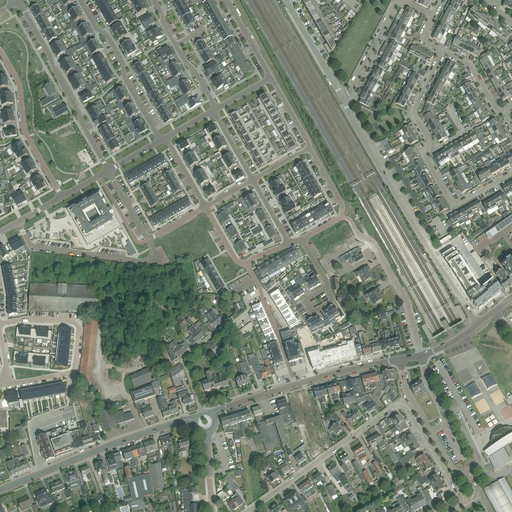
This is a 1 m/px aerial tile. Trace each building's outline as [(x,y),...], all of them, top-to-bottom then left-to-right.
[(63,12),(68,9),(66,6),(74,1),(73,0),(64,0),(60,3),(63,8),(61,9),(63,12)] [(136,0),(135,1),(133,0),(129,0),(127,2),(128,3),(129,5),(131,4),(134,9),(144,3),(142,0),(136,0)] [(178,10),(185,5),(183,0),(175,5),(178,10)] [(347,7),(354,0),(347,0),(344,4),(342,6),(345,9),(347,7)] [(357,3),(354,0),(347,7),(350,11),(357,3)] [(416,0),(415,3),(427,9),(429,3),(423,0),(421,0),(421,2),(420,2),(417,0),(416,0)] [(206,10),(215,5),(212,1),(204,5),(206,10)] [(315,1),(305,7),(307,11),(318,5),(315,1)] [(503,6),(511,10),(511,3),(506,1),(503,6)] [(107,2),(99,7),(101,11),(110,7),(107,2)] [(147,9),(144,3),(134,9),(137,14),(135,15),(137,19),(142,15),(141,12),(147,9)] [(359,4),(357,3),(350,11),(356,16),(362,6),(360,3),(359,4)] [(446,7),(456,12),(459,7),(452,3),(451,5),(448,3),(446,7)] [(30,9),(33,14),(41,9),(38,4),(30,9)] [(178,10),(180,14),(188,10),(185,5),(178,10)] [(215,5),(206,10),(209,15),(217,10),(215,5)] [(318,5),(307,11),(310,15),(320,9),(318,5)] [(104,16),(112,11),(110,7),(101,11),(104,16)] [(456,12),(446,7),(445,10),(447,12),(446,13),(453,17),(456,12)] [(66,14),(69,19),(80,13),(78,8),(70,12),(68,9),(63,12),(65,15),(66,14)] [(406,11),(401,9),(400,11),(411,17),(413,18),(417,11),(414,10),(413,11),(407,8),(406,11)] [(467,17),(471,21),(473,18),(478,11),(473,8),(470,12),(468,14),(467,17)] [(43,14),(41,9),(33,14),(36,19),(36,18),(44,14),(43,14)] [(320,9),(310,15),(312,19),(322,13),(320,9)] [(182,18),(182,19),(191,14),(188,10),(180,14),(183,18),(182,18)] [(217,10),(209,15),(211,19),(220,14),(217,10)] [(112,11),(104,16),(107,21),(115,16),(112,11)] [(400,11),(399,13),(403,16),(402,19),(409,22),(411,17),(400,11)] [(478,11),(473,18),(471,21),(473,22),(475,19),(478,21),(483,15),(478,11)] [(70,25),(68,26),(69,30),(72,28),(77,25),(75,22),(83,17),(80,13),(69,19),(72,23),(72,24),(70,25)] [(312,19),(315,23),(325,17),(322,13),(312,19)] [(441,17),(444,18),(451,22),(453,17),(446,13),(445,15),(443,13),(441,17)] [(36,18),(36,19),(38,23),(46,19),(44,14),(36,18)] [(191,14),(182,19),(185,23),(193,18),(190,14),(191,14)] [(220,14),(211,19),(214,23),(222,19),(220,14)] [(138,20),(141,25),(152,19),(150,15),(144,18),(143,17),(138,20)] [(478,21),(482,25),(487,18),(483,15),(478,21)] [(115,16),(107,21),(110,26),(118,21),(115,16)] [(315,23),(317,28),(327,22),(329,20),(327,16),(325,18),(325,17),(315,23)] [(441,23),(448,27),(451,28),(452,27),(449,25),(451,22),(444,18),(441,17),(439,20),(442,22),(441,23)] [(195,23),(193,18),(185,23),(188,28),(195,23)] [(487,18),(482,25),(487,28),(492,22),(487,18)] [(41,28),(49,23),(46,19),(38,23),(41,28)] [(115,34),(126,28),(123,23),(124,22),(122,19),(116,22),(118,25),(112,29),(115,34)] [(141,25),(139,26),(142,32),(145,30),(146,31),(150,28),(149,26),(154,23),(152,19),(141,25)] [(216,28),(225,23),(222,19),(214,23),(216,28)] [(395,21),(406,27),(409,29),(411,24),(409,22),(402,19),(400,22),(396,19),(395,21)] [(395,21),(394,23),(398,26),(397,29),(403,32),(406,34),(409,29),(406,27),(395,21)] [(327,22),(317,28),(319,32),(330,26),(327,22)] [(487,28),(491,32),(496,25),(492,22),(487,28)] [(49,23),(41,28),(44,32),(43,32),(44,33),(52,28),(50,25),(49,23)] [(219,32),(227,27),(225,23),(216,28),(219,32)] [(451,28),(448,27),(441,23),(438,28),(446,32),(448,33),(449,30),(450,30),(451,28)] [(76,30),(78,35),(90,29),(87,24),(79,28),(77,25),(72,28),(74,31),(76,30)] [(330,26),(319,32),(322,36),(332,30),(334,29),(332,25),(330,26)] [(501,29),(496,25),(491,32),(489,34),(494,38),(496,35),(501,29)] [(227,27),(219,32),(222,37),(230,32),(227,27)] [(52,28),(44,33),(46,38),(54,33),(52,28)] [(124,36),(126,39),(132,36),(130,33),(129,33),(126,28),(115,34),(118,40),(124,36)] [(438,28),(436,33),(443,37),(446,32),(438,28)] [(92,34),(90,29),(78,35),(81,40),(79,41),(81,44),(86,41),(85,38),(92,34)] [(147,33),(150,39),(160,33),(158,29),(152,32),(151,31),(147,33)] [(395,32),(391,29),(390,31),(401,37),(403,32),(397,29),(395,32)] [(499,37),(497,39),(499,40),(500,38),(500,39),(505,32),(501,29),(496,35),(499,37)] [(332,30),(322,36),(324,40),(334,34),(332,30)] [(396,41),(398,43),(401,44),(404,39),(401,37),(390,31),(389,34),(393,36),(391,39),(396,41)] [(224,41),(233,37),(230,32),(222,37),(224,41)] [(505,32),(500,39),(505,42),(503,44),(505,46),(509,43),(511,39),(511,37),(510,36),(510,35),(510,34),(508,33),(507,33),(505,32)] [(54,33),(46,38),(49,42),(57,38),(54,33)] [(162,37),(160,33),(150,39),(154,46),(158,43),(157,40),(162,37)] [(443,37),(436,33),(433,39),(440,42),(443,44),(446,39),(443,37)] [(324,45),(324,46),(337,38),(334,34),(324,40),(326,44),(324,45)] [(54,52),(65,46),(63,41),(65,40),(63,36),(58,39),(59,42),(52,47),(54,52)] [(132,36),(126,39),(128,42),(122,46),(125,51),(124,51),(136,45),(135,45),(133,40),(134,39),(132,36)] [(456,37),(455,40),(453,44),(454,45),(453,47),(457,49),(462,40),(456,37)] [(236,43),(233,38),(225,43),(228,47),(227,48),(236,43)] [(337,38),(324,46),(328,54),(332,53),(336,47),(333,41),(337,38)] [(86,41),(81,44),(83,47),(85,46),(88,51),(99,45),(96,40),(88,44),(86,41)] [(198,49),(206,45),(203,40),(195,44),(198,49)] [(463,50),(467,43),(462,40),(457,49),(460,51),(461,49),(463,50)] [(386,42),(385,44),(396,50),(398,45),(399,45),(392,41),(390,44),(386,42)] [(227,48),(229,53),(239,48),(236,43),(227,48)] [(472,45),(467,43),(463,50),(464,50),(463,52),(467,54),(468,52),(472,45)] [(388,49),(386,52),(393,55),(396,50),(385,44),(383,46),(388,49)] [(89,57),(91,61),(96,58),(94,54),(102,50),(99,45),(88,51),(91,56),(89,57)] [(136,45),(124,51),(128,57),(134,53),(136,56),(141,53),(140,51),(140,50),(139,50),(136,45)] [(206,45),(198,49),(200,54),(201,54),(208,49),(206,45)] [(468,52),(473,55),(477,48),(472,45),(468,52)] [(67,55),(72,52),(70,49),(68,51),(65,46),(66,46),(65,46),(54,52),(57,57),(65,52),(67,55)] [(413,59),(414,55),(419,46),(417,46),(416,48),(413,46),(410,50),(409,53),(412,54),(411,57),(413,59)] [(414,55),(419,58),(423,51),(419,49),(421,47),(419,46),(414,55)] [(161,57),(171,51),(168,47),(163,51),(161,47),(157,50),(161,57)] [(239,48),(229,53),(230,53),(231,52),(233,57),(242,52),(239,48)] [(479,59),(485,55),(481,52),(482,51),(477,48),(473,55),(478,58),(479,59)] [(211,54),(208,49),(201,54),(200,54),(201,54),(203,59),(211,54)] [(158,59),(162,66),(165,64),(168,62),(169,61),(167,58),(173,55),(171,51),(161,57),(157,59),(158,59)] [(421,63),(423,64),(424,61),(429,52),(428,51),(426,53),(423,51),(419,58),(422,60),(421,63)] [(64,68),(74,62),(71,57),(74,56),(72,52),(67,55),(69,59),(61,63),(64,68)] [(242,52),(233,57),(236,62),(244,57),(242,52)] [(391,60),(393,55),(386,52),(385,55),(380,52),(379,54),(391,60)] [(429,52),(424,61),(423,64),(425,65),(426,62),(430,64),(433,57),(430,55),(431,53),(429,52)] [(485,55),(479,59),(480,61),(483,66),(490,62),(492,61),(493,61),(490,56),(491,55),(489,52),(485,55)] [(211,54),(203,59),(206,63),(214,59),(211,54)] [(381,62),(388,65),(391,60),(379,54),(378,56),(383,59),(381,62)] [(104,60),(101,55),(93,60),(96,65),(104,60)] [(236,62),(239,66),(247,62),(244,57),(236,62)] [(96,65),(98,69),(107,64),(104,60),(96,65)] [(210,64),(211,65),(205,68),(207,72),(217,67),(214,61),(210,64)] [(74,62),(64,68),(67,73),(74,69),(76,72),(82,69),(80,65),(77,67),(74,62)] [(136,72),(144,67),(141,62),(133,67),(136,72)] [(162,66),(158,68),(156,69),(158,73),(166,68),(169,73),(180,67),(177,62),(170,66),(168,62),(165,64),(162,66)] [(239,72),(250,66),(247,62),(239,66),(241,71),(239,72)] [(377,66),(377,67),(383,71),(384,70),(387,72),(390,66),(388,65),(381,62),(379,65),(375,62),(374,65),(377,66)] [(443,66),(456,72),(457,70),(453,68),(455,65),(448,62),(446,65),(444,64),(443,66)] [(492,67),(490,62),(483,66),(485,71),(492,67)] [(110,69),(107,64),(98,69),(101,74),(110,69)] [(242,77),(243,76),(252,71),(250,66),(239,72),(242,77)] [(445,69),(443,72),(450,76),(451,73),(455,75),(456,72),(443,66),(442,67),(445,69)] [(144,67),(136,72),(138,76),(146,72),(144,67)] [(180,67),(169,73),(169,74),(171,73),(174,78),(167,82),(169,86),(178,80),(176,77),(183,73),(180,67)] [(207,72),(209,76),(215,73),(217,76),(221,74),(217,67),(207,72)] [(370,69),(369,71),(380,77),(383,71),(377,67),(374,71),(370,69)] [(485,71),(488,76),(495,72),(492,67),(485,71)] [(82,69),(76,72),(78,75),(70,79),(73,85),(84,79),(81,74),(83,72),(82,69)] [(112,74),(110,69),(101,74),(104,79),(112,74)] [(488,76),(491,81),(498,77),(501,75),(498,70),(495,72),(488,76)] [(371,78),(378,82),(380,77),(369,71),(368,73),(372,75),(371,78)] [(139,76),(141,81),(149,77),(146,72),(138,76),(138,77),(139,76)] [(407,77),(410,79),(419,83),(420,82),(418,81),(420,77),(415,75),(410,72),(407,77)] [(438,76),(447,81),(450,83),(452,80),(448,79),(450,76),(443,72),(441,75),(439,74),(438,76)] [(112,74),(104,79),(107,84),(115,79),(112,74)] [(215,86),(225,81),(222,75),(218,78),(219,79),(213,82),(215,86)] [(444,86),(447,81),(438,76),(437,77),(439,79),(437,82),(444,86)] [(141,81),(144,86),(152,81),(149,77),(141,81)] [(501,82),(498,77),(491,81),(494,86),(501,82)] [(365,79),(364,81),(375,87),(376,84),(380,86),(381,84),(377,82),(378,82),(371,78),(369,81),(365,79)] [(84,86),(86,89),(92,86),(90,83),(87,84),(84,79),(73,85),(76,90),(84,86)] [(410,79),(407,84),(414,87),(416,84),(418,85),(419,83),(410,79)] [(181,91),(190,85),(187,80),(180,84),(178,80),(169,86),(171,89),(178,85),(181,91)] [(0,91),(3,91),(3,88),(8,87),(7,81),(0,82),(0,91)] [(155,86),(152,81),(144,86),(147,90),(155,86)] [(229,87),(225,81),(215,86),(217,90),(223,87),(225,90),(229,87)] [(363,83),(367,85),(365,88),(372,92),(375,87),(364,81),(363,83)] [(461,84),(465,92),(472,88),(470,85),(472,84),(471,82),(469,83),(468,81),(461,84)] [(402,87),(405,89),(414,94),(415,92),(412,91),(414,87),(407,84),(405,82),(403,85),(402,87)] [(433,84),(433,86),(442,91),(444,92),(445,90),(443,89),(444,86),(437,82),(436,86),(433,84)] [(494,86),(497,91),(504,87),(501,82),(494,86)] [(49,97),(40,102),(43,107),(56,100),(53,95),(56,94),(53,87),(51,84),(44,87),(49,97)] [(176,105),(189,98),(187,95),(194,91),(190,85),(181,91),(184,96),(177,100),(179,104),(176,105)] [(92,86),(86,89),(88,93),(80,97),(84,103),(94,97),(91,92),(94,90),(92,86)] [(149,95),(157,91),(155,86),(147,90),(149,95)] [(444,92),(442,91),(433,86),(432,88),(434,89),(432,92),(439,96),(441,93),(443,94),(444,92)] [(497,91),(500,96),(507,92),(504,87),(497,91)] [(116,98),(126,93),(123,88),(116,92),(114,90),(110,94),(110,95),(113,94),(116,98)] [(359,89),(358,91),(370,97),(371,94),(374,96),(375,93),(372,92),(365,88),(364,91),(359,89)] [(477,92),(476,91),(474,92),(472,88),(465,92),(467,95),(464,97),(465,99),(466,98),(468,97),(477,92)] [(405,89),(402,94),(409,97),(411,94),(413,95),(414,94),(405,89)] [(3,91),(0,91),(0,100),(12,98),(11,93),(4,94),(3,91)] [(157,91),(149,95),(152,100),(160,95),(157,91)] [(358,91),(357,93),(362,95),(360,99),(361,99),(359,103),(360,103),(369,108),(371,104),(372,102),(368,100),(369,98),(370,97),(358,91)] [(439,96),(432,92),(430,96),(428,95),(427,96),(436,101),(439,102),(440,100),(439,99),(438,98),(439,96)] [(468,97),(471,102),(478,98),(476,95),(478,94),(477,92),(468,97)] [(507,92),(500,96),(503,101),(510,97),(507,92)] [(118,108),(123,105),(121,102),(129,98),(126,93),(116,98),(119,103),(116,105),(118,108)] [(407,101),(409,97),(402,94),(400,99),(409,104),(409,102),(407,101)] [(152,100),(154,105),(162,100),(160,95),(152,100)] [(267,95),(257,100),(260,105),(270,100),(267,95)] [(430,108),(432,110),(436,101),(427,96),(426,98),(429,99),(427,103),(431,105),(430,108)] [(397,104),(404,108),(406,104),(408,105),(409,104),(400,99),(396,97),(394,102),(394,105),(397,104)] [(0,104),(0,106),(0,109),(5,109),(4,106),(13,104),(12,98),(0,100),(0,104)] [(189,98),(177,105),(179,109),(184,105),(188,111),(190,110),(201,103),(198,98),(191,102),(189,98)] [(471,109),(474,107),(483,102),(482,100),(480,102),(478,98),(471,102),(473,105),(470,107),(471,109)] [(165,105),(162,100),(154,105),(157,109),(165,105),(165,104),(165,105)] [(260,105),(258,106),(261,112),(263,111),(273,105),(270,100),(260,105)] [(91,116),(100,112),(97,107),(101,104),(99,101),(94,104),(96,107),(89,111),(91,116)] [(477,112),(483,108),(481,105),(484,103),(483,102),(474,107),(477,112)] [(48,107),(50,111),(53,110),(58,118),(62,115),(63,116),(68,113),(64,106),(59,109),(56,103),(48,107)] [(125,115),(135,109),(133,104),(125,108),(123,105),(118,108),(120,111),(122,110),(125,115)] [(160,114),(168,109),(165,105),(157,109),(160,114)] [(238,111),(230,115),(235,123),(242,119),(247,116),(252,113),(248,105),(242,108),(243,108),(244,111),(245,110),(247,113),(241,117),(238,111)] [(273,105),(263,111),(266,115),(275,110),(273,105)] [(425,119),(427,122),(434,118),(431,113),(430,114),(432,110),(430,108),(426,106),(423,111),(426,116),(422,118),(423,120),(425,119)] [(477,112),(479,117),(488,112),(488,110),(485,112),(483,108),(477,112)] [(5,109),(0,109),(0,113),(1,113),(2,119),(14,117),(13,111),(6,112),(5,109)] [(125,121),(127,124),(132,121),(130,118),(138,114),(135,109),(125,115),(126,114),(129,119),(125,121)] [(163,119),(171,114),(168,109),(160,114),(163,119)] [(275,110),(266,115),(268,120),(278,115),(275,110)] [(94,121),(94,122),(103,117),(103,116),(100,112),(91,116),(94,121)] [(489,113),(488,112),(479,117),(482,122),(489,118),(487,115),(489,113)] [(242,119),(235,123),(239,130),(256,120),(252,113),(247,116),(248,118),(249,118),(251,121),(245,124),(242,119)] [(173,119),(171,114),(163,119),(165,123),(173,119)] [(105,115),(103,116),(103,117),(94,122),(97,127),(105,122),(107,125),(112,122),(110,119),(108,120),(105,115)] [(278,115),(268,120),(271,125),(281,120),(278,115)] [(0,125),(1,128),(7,127),(6,124),(15,122),(14,117),(2,119),(3,124),(0,125)] [(427,127),(428,128),(437,123),(441,121),(439,118),(435,120),(434,118),(427,122),(429,126),(427,127)] [(488,130),(501,123),(500,121),(497,123),(495,119),(494,120),(493,119),(487,123),(487,124),(489,123),(490,126),(487,128),(488,130)] [(132,121),(127,124),(129,127),(131,126),(133,131),(144,125),(142,120),(134,124),(132,121)] [(256,120),(239,130),(243,138),(250,134),(247,128),(253,125),(255,128),(254,129),(255,131),(261,128),(256,120)] [(281,120),(271,125),(274,130),(284,125),(281,120)] [(439,128),(437,123),(428,128),(429,130),(431,129),(433,132),(439,128)] [(501,125),(501,123),(492,128),(488,130),(489,130),(492,135),(494,133),(501,129),(499,126),(501,125)] [(99,130),(102,135),(110,130),(107,125),(99,130)] [(144,125),(133,131),(136,136),(134,137),(136,140),(141,137),(140,134),(147,130),(144,125)] [(214,125),(204,131),(207,136),(204,138),(206,141),(211,138),(210,135),(212,133),(214,132),(217,130),(214,125)] [(284,125),(274,130),(278,136),(287,131),(284,125)] [(409,126),(399,132),(402,137),(412,131),(409,126)] [(1,128),(0,128),(0,131),(0,132),(3,132),(4,138),(17,136),(15,129),(8,131),(7,127),(1,128)] [(442,127),(439,128),(433,132),(435,135),(433,137),(433,138),(444,132),(445,132),(442,127)] [(250,134),(243,138),(247,145),(255,141),(252,136),(258,132),(260,135),(258,136),(260,138),(265,135),(261,128),(255,131),(250,134)] [(501,129),(492,135),(490,135),(493,140),(495,140),(497,138),(506,133),(505,131),(503,133),(501,129)] [(113,134),(110,130),(102,135),(105,139),(113,134)] [(287,131),(278,136),(281,142),(291,137),(287,131)] [(405,142),(408,140),(415,136),(412,131),(402,137),(405,142)] [(444,132),(433,138),(434,140),(437,138),(439,142),(445,138),(447,137),(444,132)] [(468,135),(473,143),(478,140),(473,132),(468,135)] [(506,133),(497,138),(495,140),(497,145),(500,143),(503,142),(507,139),(505,136),(507,134),(506,133)] [(107,144),(115,139),(113,134),(105,139),(107,143),(107,144)] [(255,141),(247,145),(252,153),(259,149),(259,148),(256,143),(262,140),(264,143),(263,144),(264,146),(269,143),(265,135),(260,138),(255,141)] [(463,138),(468,146),(469,148),(474,146),(473,143),(468,135),(463,138)] [(408,140),(411,145),(418,141),(415,136),(408,140)] [(206,141),(208,145),(212,142),(215,147),(224,142),(221,137),(218,139),(216,140),(213,141),(211,138),(206,141)] [(291,137),(281,142),(284,147),(294,142),(291,137)] [(469,148),(468,146),(463,138),(458,141),(463,149),(464,151),(469,148)] [(115,139),(107,144),(109,148),(117,143),(115,139)] [(383,148),(389,144),(386,139),(380,143),(383,148)] [(188,140),(178,145),(181,151),(184,149),(184,150),(186,148),(189,147),(191,150),(196,147),(194,143),(191,145),(188,140)] [(463,149),(458,141),(453,144),(458,151),(463,149)] [(224,142),(215,147),(217,152),(222,150),(224,149),(227,147),(224,142)] [(294,142),(284,147),(287,153),(297,147),(294,142)] [(12,144),(6,148),(8,151),(10,149),(13,154),(13,155),(24,148),(21,143),(14,147),(12,144)] [(120,148),(117,143),(109,148),(112,153),(120,148)] [(259,149),(252,153),(256,160),(263,156),(260,151),(266,147),(268,150),(267,151),(268,153),(273,150),(269,143),(264,146),(259,148),(259,149)] [(385,151),(386,152),(386,153),(392,150),(389,144),(383,148),(385,151)] [(458,151),(453,144),(449,147),(455,157),(460,155),(458,151)] [(188,156),(185,158),(187,163),(198,157),(195,152),(198,150),(196,147),(191,150),(192,153),(190,155),(188,156)] [(455,158),(455,157),(449,147),(443,150),(444,151),(448,157),(451,156),(453,159),(455,158)] [(16,160),(13,162),(15,165),(22,161),(20,158),(27,154),(24,148),(13,155),(16,160)] [(407,158),(415,153),(412,148),(410,149),(409,148),(410,148),(409,148),(402,152),(403,154),(405,153),(407,158)] [(263,156),(256,160),(260,168),(268,164),(264,158),(271,155),(272,158),(271,159),(272,161),(278,158),(273,150),(268,153),(263,156)] [(444,151),(439,154),(444,161),(449,158),(448,157),(444,151)] [(409,163),(410,165),(416,161),(416,160),(418,158),(415,153),(407,158),(410,162),(409,163)] [(227,156),(220,160),(224,165),(234,159),(231,154),(229,155),(227,156)] [(433,160),(439,168),(441,167),(439,164),(444,161),(439,154),(434,157),(435,158),(433,160)] [(506,157),(504,154),(502,155),(504,158),(501,160),(505,167),(510,164),(507,158),(506,157)] [(163,155),(158,157),(162,165),(167,163),(163,155)] [(158,157),(153,160),(157,168),(162,165),(158,157)] [(198,157),(187,163),(190,168),(193,166),(196,165),(195,165),(201,162),(198,157)] [(234,159),(224,165),(227,171),(224,172),(226,176),(231,173),(229,169),(232,168),(234,167),(237,165),(234,159)] [(22,161),(15,165),(17,168),(18,167),(21,172),(23,171),(34,165),(31,160),(24,164),(22,161)] [(153,160),(148,163),(153,171),(157,168),(153,160)] [(501,160),(496,162),(500,170),(505,167),(501,160)] [(416,161),(410,165),(411,167),(412,166),(415,170),(422,166),(419,161),(417,162),(416,161)] [(484,164),(485,166),(487,169),(491,176),(491,175),(496,173),(491,165),(489,161),(489,162),(484,164)] [(496,173),(500,170),(496,162),(491,165),(496,173)] [(148,163),(144,165),(148,173),(153,171),(148,163)] [(304,163),(296,167),(299,172),(306,167),(304,163)] [(198,173),(194,175),(198,180),(208,174),(205,169),(208,168),(206,164),(200,167),(202,170),(200,172),(199,172),(197,173),(198,173)] [(394,166),(394,167),(395,169),(397,172),(402,169),(401,166),(398,167),(397,164),(394,166)] [(34,165),(23,171),(25,176),(23,177),(25,181),(26,180),(31,177),(29,174),(36,170),(34,165)] [(144,165),(139,168),(143,176),(148,173),(144,165)] [(416,176),(417,178),(424,174),(423,173),(425,171),(422,166),(415,170),(417,175),(416,176)] [(492,177),(491,175),(491,176),(487,169),(485,166),(482,167),(484,171),(482,172),(486,180),(492,177)] [(306,167),(299,172),(301,176),(309,172),(306,167)] [(139,168),(134,171),(139,179),(143,176),(139,168)] [(461,174),(458,169),(455,171),(450,174),(453,179),(461,174)] [(134,171),(130,174),(134,181),(139,179),(134,171)] [(171,171),(163,175),(166,180),(174,176),(171,171)] [(231,173),(226,176),(228,179),(231,178),(234,183),(244,177),(241,171),(238,173),(236,174),(233,176),(231,173)] [(309,172),(301,176),(304,181),(312,176),(309,172)] [(486,180),(482,172),(477,175),(479,178),(481,183),(486,180)] [(130,174),(125,176),(129,184),(134,181),(130,174)] [(208,174),(198,180),(201,186),(204,184),(206,183),(208,181),(210,185),(216,181),(214,178),(211,180),(208,174)] [(422,183),(430,179),(427,174),(424,175),(424,174),(417,178),(418,179),(419,179),(422,183)] [(464,179),(461,174),(453,179),(456,184),(464,179)] [(274,184),(271,186),(271,187),(273,191),(284,185),(281,180),(283,178),(282,175),(277,178),(278,181),(276,182),(274,183),(274,184)] [(31,177),(26,180),(27,183),(29,182),(32,187),(43,181),(40,176),(33,180),(31,177)] [(174,176),(166,180),(168,185),(176,181),(174,176)] [(312,176),(304,181),(306,185),(314,181),(312,176)] [(406,180),(404,177),(401,178),(403,182),(405,185),(410,182),(410,181),(408,178),(406,180)] [(423,189),(424,190),(431,186),(430,185),(433,184),(430,179),(422,183),(425,188),(423,189)] [(464,179),(456,184),(459,189),(466,184),(464,179)] [(43,181),(32,187),(32,188),(34,187),(37,192),(34,194),(35,197),(41,194),(39,191),(46,187),(43,181)] [(176,181),(168,185),(171,190),(179,185),(176,181)] [(208,191),(204,192),(208,198),(218,192),(215,186),(218,185),(216,181),(210,185),(212,188),(210,189),(209,189),(207,190),(208,191)] [(314,181),(306,185),(309,189),(316,185),(314,181)] [(145,186),(141,188),(143,193),(151,189),(148,184),(145,186)] [(469,189),(466,184),(459,189),(462,194),(469,189)] [(179,185),(171,190),(174,195),(182,190),(179,185)] [(284,185),(273,191),(277,197),(280,195),(282,194),(282,193),(284,192),(286,195),(292,192),(290,189),(287,190),(284,185)] [(316,185),(309,189),(311,194),(319,189),(316,185)] [(505,192),(506,196),(511,193),(507,185),(502,188),(505,192)] [(429,196),(437,192),(434,186),(432,188),(431,186),(424,190),(425,192),(427,191),(429,196)] [(21,190),(16,193),(22,203),(27,201),(23,194),(25,192),(22,187),(20,188),(21,190)] [(151,189),(143,193),(146,198),(154,193),(151,189)] [(319,189),(311,194),(314,199),(322,194),(319,189)] [(413,192),(411,189),(408,191),(410,194),(412,198),(417,195),(415,191),(413,192)] [(100,190),(67,209),(88,246),(121,227),(100,190)] [(284,201),(280,203),(281,203),(281,204),(283,208),(294,202),(291,197),(294,195),(292,192),(286,195),(288,198),(286,200),(285,199),(283,201),(284,201)] [(432,203),(438,199),(438,198),(440,197),(437,192),(429,196),(432,201),(431,201),(432,203)] [(12,198),(9,199),(12,204),(15,203),(17,206),(22,203),(16,193),(11,196),(12,198)] [(154,193),(146,198),(149,203),(157,198),(154,193)] [(507,201),(505,197),(503,193),(498,196),(503,206),(504,207),(506,205),(504,202),(507,201)] [(246,196),(239,199),(241,202),(244,201),(246,205),(257,199),(254,194),(247,198),(246,196)] [(493,199),(497,206),(499,209),(503,206),(498,196),(493,199)] [(157,198),(149,203),(151,207),(159,203),(157,198)] [(182,200),(187,208),(192,206),(187,198),(182,200)] [(249,210),(246,211),(248,214),(254,211),(253,208),(260,204),(257,199),(246,205),(249,210)] [(434,204),(437,209),(444,204),(441,199),(439,200),(438,199),(432,203),(433,205),(434,204)] [(493,199),(488,202),(492,209),(497,206),(493,199)] [(182,211),(187,208),(182,200),(178,203),(182,211)] [(474,204),(478,212),(481,210),(483,214),(485,213),(479,201),(474,204)] [(225,212),(218,216),(221,220),(230,215),(228,210),(236,206),(234,202),(223,209),(225,212)] [(294,202),(283,208),(286,214),(290,212),(292,211),(294,209),(296,212),(301,209),(299,206),(296,208),(293,203),(294,202)] [(416,204),(417,205),(417,207),(419,210),(425,207),(423,204),(420,205),(419,202),(416,204)] [(492,209),(488,202),(483,205),(487,212),(492,209)] [(177,214),(182,211),(178,203),(173,206),(177,214)] [(329,204),(324,206),(328,215),(333,212),(329,204)] [(444,204),(437,209),(439,213),(438,214),(439,216),(446,212),(445,211),(447,209),(444,204)] [(478,217),(476,213),(478,212),(474,204),(469,207),(473,215),(475,219),(477,218),(478,217)] [(173,216),(177,214),(173,206),(168,208),(173,216)] [(324,206),(319,209),(324,217),(328,215),(324,206)] [(469,207),(464,210),(468,218),(473,215),(469,207)] [(173,216),(168,208),(163,211),(168,219),(173,216)] [(319,209),(314,212),(319,220),(324,217),(319,209)] [(48,210),(40,214),(43,219),(51,216),(48,210)] [(243,217),(245,221),(250,218),(253,216),(256,221),(265,215),(263,210),(256,214),(254,211),(248,214),(243,217)] [(470,221),(468,218),(464,210),(459,213),(462,219),(463,221),(463,220),(464,223),(465,223),(470,221)] [(159,214),(163,222),(168,219),(163,211),(159,214)] [(459,213),(458,211),(453,214),(458,222),(457,222),(460,226),(464,223),(463,220),(463,221),(462,219),(459,213)] [(314,212),(310,214),(314,223),(319,220),(314,212)] [(154,217),(159,224),(163,222),(159,214),(154,217)] [(230,215),(221,220),(223,224),(230,221),(232,224),(243,217),(241,214),(233,219),(230,215)] [(310,214),(305,217),(310,225),(314,223),(310,214)] [(458,222),(453,214),(448,217),(450,220),(447,222),(451,229),(456,226),(455,224),(457,222),(458,222)] [(26,221),(29,227),(41,221),(38,215),(26,221)] [(249,229),(251,232),(252,233),(263,227),(261,224),(268,220),(265,215),(256,221),(259,225),(256,227),(250,230),(249,229)] [(427,223),(432,220),(430,217),(428,218),(426,215),(423,217),(425,220),(427,223)] [(159,224),(154,217),(149,219),(154,227),(159,224)] [(233,227),(227,230),(229,235),(239,229),(236,225),(244,221),(245,221),(243,217),(232,224),(233,227)] [(305,217),(300,220),(305,228),(310,225),(305,217)] [(295,221),(300,231),(305,228),(300,220),(296,222),(295,221)] [(295,221),(290,224),(295,234),(300,231),(295,221)] [(263,227),(252,233),(254,236),(259,233),(262,232),(265,236),(274,231),(272,226),(265,230),(263,227)] [(239,229),(229,235),(232,239),(238,235),(240,238),(251,232),(249,229),(241,234),(239,229)] [(263,244),(259,245),(260,248),(261,249),(275,244),(272,238),(277,236),(274,231),(265,236),(268,241),(264,243),(263,244)] [(242,241),(235,245),(238,250),(247,244),(245,240),(248,238),(253,235),(253,237),(254,236),(252,233),(251,232),(240,238),(242,241)] [(20,238),(15,241),(20,250),(25,247),(20,238)] [(15,241),(10,244),(14,250),(11,252),(14,258),(17,256),(15,253),(20,250),(15,241)] [(247,244),(238,250),(240,254),(244,252),(245,255),(258,250),(256,247),(255,245),(253,247),(250,248),(247,244)] [(4,247),(0,249),(0,252),(4,259),(9,256),(11,259),(14,258),(11,252),(8,254),(4,247)] [(295,247),(289,250),(296,261),(304,256),(300,249),(297,251),(295,247)] [(356,249),(340,258),(343,264),(346,262),(346,261),(348,260),(352,258),(355,263),(355,264),(364,258),(362,254),(361,252),(357,254),(355,250),(356,250),(356,249)] [(452,249),(442,256),(468,295),(468,296),(470,299),(472,301),(471,301),(478,311),(492,300),(491,299),(501,291),(494,281),(480,292),(452,249)] [(289,250),(284,253),(290,264),(296,261),(289,250)] [(284,253),(279,256),(285,267),(290,264),(284,253)] [(279,256),(273,259),(279,270),(285,267),(279,256)] [(507,261),(501,265),(505,270),(506,272),(510,277),(511,275),(511,257),(511,258),(510,258),(511,261),(508,263),(507,261),(506,261),(507,261)] [(198,265),(197,265),(201,271),(212,265),(209,259),(205,261),(204,261),(204,262),(198,265)] [(273,259),(267,262),(274,274),(279,270),(273,259)] [(328,259),(322,262),(327,272),(332,270),(328,259)] [(267,262),(262,265),(268,277),(274,274),(267,262)] [(212,265),(201,271),(204,277),(215,270),(212,265)] [(257,270),(255,272),(256,274),(260,281),(268,277),(262,265),(256,269),(257,270)] [(313,272),(308,275),(316,288),(321,285),(316,277),(319,275),(314,267),(310,269),(313,272)] [(363,283),(373,278),(367,267),(363,269),(361,270),(354,273),(356,277),(360,275),(363,283)] [(215,270),(204,277),(207,282),(218,276),(215,270)] [(496,275),(494,277),(499,284),(505,292),(511,286),(511,283),(508,278),(506,276),(506,275),(505,274),(502,270),(498,273),(496,275)] [(300,280),(303,285),(306,284),(310,290),(315,287),(315,288),(316,288),(308,275),(308,276),(304,279),(303,278),(300,280)] [(218,276),(207,282),(210,288),(222,281),(219,276),(218,276)] [(297,283),(292,286),(299,298),(300,298),(299,297),(304,294),(300,287),(303,285),(300,280),(298,277),(294,279),(297,283)] [(222,281),(210,288),(213,293),(225,287),(222,281)] [(29,310),(85,313),(98,313),(99,296),(90,295),(90,287),(31,284),(29,310)] [(288,291),(286,292),(289,297),(291,295),(294,300),(295,301),(299,298),(292,286),(292,287),(287,290),(288,291)] [(367,299),(370,297),(374,304),(383,299),(377,289),(373,291),(365,295),(367,299)] [(278,290),(270,296),(273,301),(281,295),(278,290)] [(281,295),(273,301),(276,305),(284,300),(281,295)] [(284,300),(276,305),(278,310),(287,304),(284,300)] [(237,310),(239,314),(246,311),(242,302),(238,304),(241,309),(237,310)] [(255,306),(252,308),(254,313),(263,309),(261,303),(258,305),(255,306)] [(287,304),(278,310),(281,315),(290,309),(287,304)] [(203,307),(204,308),(209,314),(218,326),(222,323),(221,321),(225,319),(221,315),(218,318),(213,311),(211,312),(205,305),(203,307)] [(334,305),(328,309),(336,320),(335,319),(340,317),(341,318),(345,316),(341,311),(338,313),(334,305)] [(218,326),(209,314),(204,308),(200,310),(205,317),(209,323),(206,325),(211,331),(214,329),(218,326)] [(263,309),(254,313),(256,318),(265,314),(263,309)] [(290,309),(281,315),(284,319),(293,314),(290,309)] [(329,309),(324,312),(328,319),(325,321),(328,326),(332,324),(331,323),(336,320),(328,309),(329,309)] [(387,316),(388,316),(387,316),(386,311),(386,312),(379,314),(381,321),(388,319),(387,316)] [(265,314),(256,318),(258,323),(268,319),(265,314)] [(293,314),(284,319),(287,324),(296,318),(293,314)] [(312,319),(319,330),(324,327),(325,328),(328,326),(325,321),(322,323),(318,316),(313,319),(312,319)] [(86,317),(85,322),(79,384),(91,385),(98,318),(86,317)] [(185,321),(187,324),(200,340),(204,337),(204,336),(205,335),(205,336),(209,333),(202,325),(199,328),(197,329),(199,331),(197,332),(193,327),(195,326),(189,318),(185,321)] [(296,318),(287,324),(290,329),(299,323),(296,318)] [(268,319),(258,323),(261,328),(270,324),(268,319)] [(312,319),(307,322),(308,322),(311,327),(309,329),(312,334),(314,332),(314,333),(319,330),(312,319)] [(446,319),(441,322),(446,331),(451,328),(446,319)] [(370,349),(365,330),(363,322),(355,326),(356,329),(357,334),(358,334),(364,356),(372,354),(370,349)] [(243,335),(255,330),(252,323),(240,328),(243,335)] [(187,340),(189,342),(192,346),(196,343),(200,340),(187,324),(185,326),(193,336),(187,340)] [(270,324),(261,328),(263,333),(272,329),(270,324)] [(17,328),(16,338),(20,338),(25,338),(26,327),(20,326),(20,328),(17,328)] [(26,327),(25,338),(30,339),(33,339),(35,330),(31,329),(32,327),(26,327)] [(35,330),(33,339),(37,340),(42,340),(43,329),(38,328),(38,330),(35,330)] [(397,338),(394,339),(396,347),(402,346),(398,328),(394,329),(397,338)] [(43,329),(42,340),(47,341),(51,341),(52,332),(49,331),(49,329),(43,329)] [(272,329),(263,333),(265,338),(274,334),(272,329)] [(387,330),(384,331),(389,349),(391,349),(395,348),(396,347),(394,339),(390,340),(387,330)] [(290,331),(281,334),(282,339),(292,336),(290,331)] [(383,341),(380,342),(381,346),(382,351),(389,349),(384,331),(383,332),(383,333),(381,333),(383,341)] [(274,334),(265,338),(267,343),(277,339),(274,334)] [(292,336),(282,339),(284,344),(285,344),(294,341),(292,336)] [(372,349),(373,354),(382,352),(380,347),(378,337),(375,338),(377,344),(371,345),(372,349)] [(179,347),(172,339),(170,341),(173,344),(182,355),(186,352),(185,351),(190,348),(185,342),(179,347)] [(212,342),(207,346),(212,351),(216,347),(217,348),(220,345),(215,339),(212,342)] [(355,346),(358,358),(363,356),(359,339),(355,340),(356,346),(355,346)] [(182,355),(173,344),(170,341),(168,342),(171,345),(169,346),(174,351),(173,352),(178,358),(182,355)] [(294,341),(285,344),(286,348),(285,349),(289,363),(290,363),(301,359),(300,355),(304,354),(301,344),(294,346),(293,344),(295,344),(294,341)] [(277,342),(263,346),(268,359),(271,366),(273,366),(274,365),(274,366),(284,363),(282,358),(282,357),(282,356),(280,353),(279,348),(278,347),(277,342)] [(319,352),(308,354),(313,368),(313,369),(314,369),(314,370),(315,370),(316,370),(323,368),(323,365),(326,365),(326,367),(327,367),(326,366),(343,362),(346,361),(347,361),(348,360),(349,360),(357,358),(353,342),(347,344),(347,347),(323,353),(323,354),(320,354),(319,352)] [(264,349),(260,351),(265,362),(269,360),(268,360),(264,349)] [(14,352),(13,361),(17,362),(16,364),(22,364),(23,354),(18,354),(18,352),(14,352)] [(23,354),(22,364),(28,365),(28,363),(31,363),(32,353),(28,353),(28,355),(23,354)] [(32,353),(31,363),(34,364),(34,366),(39,366),(41,355),(36,354),(32,353)] [(41,355),(39,366),(45,367),(45,365),(49,365),(50,355),(46,355),(41,355)] [(249,359),(248,360),(251,367),(252,367),(253,368),(255,373),(256,373),(259,381),(263,379),(259,369),(261,369),(260,368),(256,357),(255,357),(249,359)] [(240,378),(236,380),(237,383),(239,388),(250,384),(247,376),(252,374),(248,364),(246,361),(245,359),(244,359),(242,360),(243,363),(239,364),(240,367),(243,375),(239,376),(240,378)] [(267,367),(264,368),(268,378),(268,377),(269,378),(271,378),(271,377),(272,376),(271,376),(275,375),(276,375),(273,366),(271,366),(269,360),(265,362),(266,365),(267,367)] [(261,369),(259,369),(263,379),(268,378),(264,368),(263,366),(260,368),(261,369)] [(175,368),(170,372),(173,377),(181,372),(177,367),(175,368)] [(135,389),(154,380),(149,369),(130,378),(135,389)] [(382,391),(386,393),(389,388),(389,386),(388,382),(395,380),(393,370),(382,373),(383,373),(379,374),(380,379),(381,383),(380,383),(375,391),(378,392),(380,394),(381,394),(382,391)] [(208,381),(200,383),(201,388),(203,387),(205,392),(221,386),(223,386),(224,387),(228,385),(227,381),(226,379),(214,384),(212,379),(212,378),(211,375),(210,372),(206,374),(208,381)] [(377,374),(376,374),(368,376),(371,386),(370,387),(371,390),(370,390),(371,394),(374,394),(375,391),(380,383),(379,383),(377,374)] [(368,376),(362,378),(365,393),(366,396),(371,394),(370,390),(371,390),(370,387),(371,386),(368,376)] [(344,405),(348,404),(352,404),(355,403),(366,396),(365,393),(361,380),(361,379),(340,384),(339,384),(340,389),(341,392),(344,405)] [(159,381),(152,383),(154,390),(161,387),(159,381)] [(425,388),(423,385),(421,382),(411,388),(414,394),(415,394),(418,392),(419,394),(421,393),(423,395),(427,393),(424,388),(425,388)] [(338,384),(332,386),(336,400),(339,399),(337,393),(340,392),(338,384)] [(140,405),(139,401),(156,396),(152,386),(130,393),(136,407),(140,405)] [(336,400),(332,386),(327,387),(329,395),(332,395),(333,401),(336,400)] [(326,387),(320,389),(323,403),(325,403),(326,403),(324,396),(328,396),(327,392),(326,387)] [(321,404),(323,403),(320,389),(314,390),(316,399),(319,398),(321,404)] [(184,393),(177,395),(179,400),(182,399),(185,405),(192,403),(190,396),(188,391),(184,393)] [(292,405),(306,401),(303,392),(290,396),(292,405)] [(18,393),(12,394),(14,404),(19,403),(20,409),(24,408),(22,400),(19,400),(18,393)] [(12,394),(6,395),(9,407),(14,405),(14,404),(12,394)] [(369,404),(364,407),(368,412),(369,411),(370,413),(374,410),(373,409),(376,406),(369,396),(365,399),(366,399),(369,404)] [(161,398),(157,399),(161,411),(162,411),(164,418),(171,415),(168,408),(166,401),(162,402),(161,398)] [(295,416),(291,405),(288,406),(287,403),(286,399),(281,400),(281,401),(277,403),(280,413),(280,414),(281,417),(283,425),(284,426),(291,424),(297,422),(295,416)] [(171,408),(168,408),(171,415),(178,413),(176,406),(177,406),(175,401),(171,403),(172,405),(170,406),(171,408)] [(354,412),(351,414),(356,420),(361,416),(353,405),(352,404),(348,404),(350,407),(354,412)] [(154,416),(151,407),(147,408),(146,405),(145,405),(142,406),(141,407),(140,405),(136,407),(138,410),(140,415),(143,414),(145,419),(154,416)] [(253,410),(254,415),(257,423),(260,422),(258,416),(262,415),(260,408),(253,410)] [(118,426),(117,425),(114,414),(112,409),(98,414),(102,426),(104,431),(118,426)] [(123,411),(114,414),(117,425),(135,419),(132,412),(125,414),(123,411)] [(249,411),(243,413),(244,416),(246,416),(247,421),(248,423),(253,422),(251,416),(249,411)] [(350,424),(356,420),(351,414),(348,417),(344,412),(342,414),(350,424)] [(240,433),(234,433),(234,441),(239,440),(240,440),(240,439),(246,438),(246,435),(245,422),(247,421),(246,416),(244,416),(243,413),(242,413),(236,415),(239,424),(240,433)] [(342,422),(339,418),(335,413),(332,415),(334,417),(332,418),(335,422),(333,424),(334,425),(331,428),(329,430),(331,433),(333,431),(337,435),(342,431),(338,425),(342,422)] [(236,415),(228,418),(233,433),(234,433),(240,433),(239,424),(236,415)] [(393,422),(396,427),(404,422),(400,415),(395,418),(394,416),(395,416),(395,415),(386,421),(388,425),(393,422)] [(273,450),(283,447),(288,445),(284,426),(283,425),(281,417),(266,422),(261,423),(260,422),(257,423),(260,434),(263,442),(266,450),(267,453),(273,451),(273,450)] [(224,419),(221,420),(222,422),(224,431),(226,434),(233,433),(228,418),(226,419),(227,420),(226,420),(224,419)] [(78,425),(77,425),(79,430),(79,431),(80,431),(81,436),(82,439),(85,447),(93,444),(88,430),(86,424),(86,423),(85,422),(78,425)] [(396,427),(391,430),(393,434),(393,433),(396,437),(400,435),(403,433),(402,432),(404,431),(408,429),(404,422),(396,427)] [(51,433),(37,438),(38,440),(41,447),(43,452),(45,459),(45,460),(46,461),(55,458),(54,456),(59,455),(73,450),(72,447),(74,447),(75,447),(72,439),(70,433),(69,433),(69,432),(68,426),(68,427),(65,427),(51,433)] [(91,429),(88,430),(93,444),(100,441),(98,434),(97,434),(97,433),(99,432),(97,427),(97,426),(92,428),(94,432),(92,433),(91,429)] [(22,427),(17,429),(21,441),(26,439),(22,427)] [(495,446),(486,451),(492,462),(500,458),(502,457),(503,456),(506,463),(506,464),(511,461),(511,460),(511,436),(511,437),(511,438),(510,438),(509,435),(507,433),(504,430),(504,429),(503,429),(502,428),(498,429),(494,432),(492,435),(493,437),(492,439),(492,440),(491,441),(491,442),(492,445),(493,445),(493,446),(494,446),(495,446)] [(69,432),(69,433),(70,433),(72,439),(75,447),(76,450),(85,447),(82,439),(81,436),(80,431),(79,431),(79,430),(69,432)] [(256,444),(263,442),(260,434),(253,436),(256,444)] [(379,434),(373,438),(372,436),(377,444),(379,447),(384,444),(382,442),(382,441),(383,441),(379,434)] [(401,445),(397,448),(400,452),(404,449),(416,442),(412,435),(409,437),(408,437),(407,434),(406,435),(404,436),(398,440),(400,442),(401,445)] [(175,457),(174,451),(173,446),(169,436),(161,439),(162,444),(164,448),(167,447),(167,448),(168,448),(169,458),(171,457),(175,457)] [(369,439),(370,440),(367,441),(371,448),(377,444),(372,436),(369,439)] [(178,449),(179,453),(182,453),(183,456),(187,455),(184,448),(190,446),(188,440),(179,443),(180,449),(178,449)] [(155,441),(144,445),(147,456),(149,460),(148,460),(149,470),(150,473),(150,474),(153,493),(165,492),(162,472),(161,469),(160,463),(161,463),(160,460),(160,456),(159,452),(159,453),(158,451),(157,448),(155,441)] [(406,453),(408,455),(401,460),(398,461),(401,465),(404,463),(410,459),(416,455),(414,452),(420,448),(416,442),(404,449),(406,453)] [(394,455),(388,444),(387,445),(385,446),(386,448),(391,457),(394,455)] [(137,447),(140,457),(143,456),(144,457),(147,456),(144,445),(137,447)] [(364,460),(368,458),(366,455),(367,454),(365,452),(361,445),(357,448),(364,460)] [(29,455),(25,446),(21,448),(25,457),(29,455)] [(366,463),(364,460),(357,448),(352,451),(356,457),(357,457),(358,460),(359,459),(363,465),(366,463)] [(135,458),(131,449),(123,452),(126,461),(131,459),(133,467),(134,467),(137,466),(135,458)] [(301,449),(292,455),(294,459),(296,460),(298,464),(305,460),(301,454),(303,453),(303,452),(301,449)] [(378,464),(381,462),(375,452),(372,454),(378,464)] [(120,453),(113,455),(118,467),(118,469),(124,467),(122,460),(120,453)] [(418,464),(420,467),(428,462),(424,455),(421,457),(419,454),(419,453),(416,455),(410,459),(414,466),(418,464)] [(346,474),(350,472),(345,464),(351,461),(346,454),(339,459),(343,465),(341,467),(346,474)] [(118,467),(113,455),(107,457),(108,460),(106,460),(110,471),(116,469),(118,469),(118,467)] [(264,477),(267,480),(268,479),(271,484),(279,479),(277,477),(280,475),(282,477),(271,462),(273,455),(265,461),(272,471),(264,477)] [(278,462),(279,464),(277,465),(279,468),(279,469),(279,470),(280,469),(284,475),(290,471),(287,467),(289,466),(289,467),(292,466),(288,457),(286,458),(286,459),(285,461),(285,460),(283,461),(282,460),(280,460),(278,461),(278,462)] [(17,466),(16,466),(19,473),(29,469),(26,462),(20,464),(18,458),(14,459),(17,466)] [(9,469),(12,476),(19,473),(16,466),(14,461),(7,463),(9,469)] [(358,475),(360,474),(362,473),(356,462),(352,464),(358,475)] [(372,464),(379,476),(382,473),(376,462),(372,464)] [(428,462),(420,467),(422,470),(418,472),(420,475),(419,476),(414,479),(410,481),(412,484),(417,481),(424,478),(429,474),(430,474),(432,472),(431,473),(429,470),(432,468),(428,462)] [(96,465),(95,465),(97,470),(98,473),(99,476),(102,475),(105,483),(110,481),(106,470),(103,463),(101,464),(101,463),(98,464),(97,464),(96,464),(96,465)] [(340,478),(339,477),(340,476),(340,475),(342,474),(333,463),(330,465),(331,467),(327,470),(332,476),(334,479),(337,483),(340,481),(346,491),(346,490),(351,488),(344,475),(340,478)] [(86,475),(87,477),(88,480),(92,479),(90,474),(91,474),(90,472),(88,467),(81,470),(82,475),(83,476),(86,475)] [(130,467),(125,469),(126,474),(127,479),(133,477),(130,467)] [(367,471),(362,473),(364,476),(366,479),(367,482),(371,480),(372,480),(367,471)] [(72,473),(70,474),(70,473),(70,474),(66,475),(67,480),(66,480),(67,483),(68,483),(69,484),(70,484),(71,487),(79,484),(80,484),(79,480),(76,472),(72,473)] [(327,483),(322,477),(319,473),(313,478),(318,484),(320,482),(323,486),(327,483)] [(153,495),(153,493),(150,474),(144,475),(143,475),(147,496),(153,495)] [(424,478),(417,481),(419,485),(424,483),(425,483),(426,482),(427,483),(429,481),(432,486),(440,481),(436,475),(435,476),(432,478),(430,474),(429,474),(424,478)] [(147,496),(143,475),(139,476),(127,479),(131,496),(131,500),(132,502),(144,499),(144,497),(147,496)] [(64,489),(63,486),(61,481),(57,483),(51,486),(52,488),(51,488),(52,489),(54,494),(64,489)] [(304,485),(308,490),(311,494),(310,494),(312,497),(313,498),(317,495),(318,496),(321,493),(317,488),(315,484),(313,485),(309,481),(304,485)] [(443,485),(440,481),(432,486),(438,496),(441,494),(440,494),(442,493),(442,494),(443,493),(441,490),(442,489),(442,490),(445,488),(444,486),(443,485)] [(511,511),(511,500),(501,481),(485,490),(496,511),(511,511)] [(233,485),(232,482),(232,489),(230,490),(233,493),(238,489),(235,484),(233,485)] [(404,489),(401,483),(400,484),(397,486),(393,488),(391,489),(393,492),(394,494),(404,489)] [(304,485),(298,489),(301,493),(303,495),(300,497),(304,503),(307,500),(306,498),(311,495),(310,494),(311,494),(308,490),(304,485)] [(332,485),(327,488),(332,497),(337,495),(332,485)] [(416,495),(418,498),(414,500),(419,509),(426,505),(424,502),(421,497),(425,495),(424,494),(420,487),(417,489),(419,493),(416,495)] [(184,494),(181,495),(182,500),(193,499),(192,494),(196,494),(196,489),(184,490),(184,494)] [(37,499),(39,502),(40,503),(39,504),(41,508),(49,505),(49,504),(49,505),(55,502),(53,499),(51,495),(52,496),(48,498),(48,496),(46,492),(44,493),(43,491),(41,492),(36,494),(37,499)] [(223,503),(228,499),(223,492),(217,495),(223,503)] [(285,498),(286,500),(289,504),(288,505),(290,510),(292,508),(293,510),(300,505),(305,511),(307,510),(304,503),(300,497),(300,496),(297,498),(294,494),(293,493),(290,494),(287,496),(288,496),(285,498)] [(231,498),(233,500),(238,507),(244,504),(241,499),(239,497),(237,495),(237,494),(234,496),(231,498)] [(105,504),(103,497),(102,495),(89,499),(92,509),(104,505),(105,504)] [(404,496),(400,498),(405,506),(408,504),(412,511),(413,511),(419,509),(414,500),(411,502),(409,499),(406,501),(404,496)] [(23,511),(29,509),(27,506),(30,505),(31,504),(30,502),(28,497),(26,498),(23,499),(19,501),(21,506),(22,508),(23,511)] [(397,508),(393,510),(394,511),(402,511),(401,508),(402,508),(402,507),(404,506),(405,507),(405,506),(400,498),(397,500),(399,502),(395,504),(397,508)] [(132,502),(130,503),(132,511),(141,511),(143,511),(147,511),(144,499),(132,502)] [(193,500),(182,501),(182,506),(185,506),(185,511),(198,510),(197,505),(193,505),(193,500)] [(233,511),(238,507),(233,500),(231,502),(229,500),(226,501),(227,502),(228,504),(233,511)]
